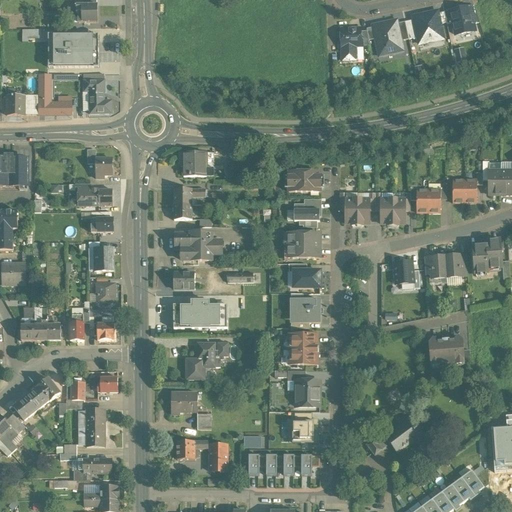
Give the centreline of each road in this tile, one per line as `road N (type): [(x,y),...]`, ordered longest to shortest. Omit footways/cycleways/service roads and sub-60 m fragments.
road 1 (residential): [(339,342),(337,497),(141,494)]
road 2 (primary): [(511,92),(403,125),(321,134),(169,129)]
road 3 (tertiary): [(141,353),(147,141)]
road 4 (residential): [(141,353),(44,361),(0,399)]
road 5 (tertiary): [(141,494),(141,353)]
road 6 (residential): [(511,215),(376,250)]
road 7 (secondary): [(134,128),(0,132)]
road 8 (residential): [(339,342),(374,334),(376,250)]
